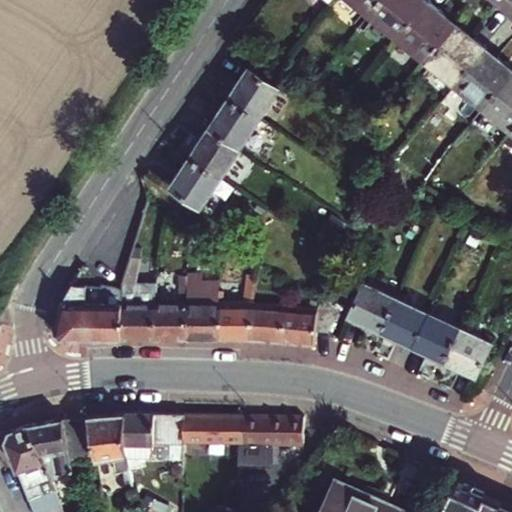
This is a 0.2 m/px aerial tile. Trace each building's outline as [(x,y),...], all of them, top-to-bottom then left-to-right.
[(353,0),(370,14),(381,0),(353,0)] [(398,36),(427,0),(381,0),(370,14),(398,36)] [(427,60),(457,23),(429,0),(427,0),(398,36),(427,60)] [(427,60),(456,84),(487,47),(457,23),(427,60)] [(456,84),(484,107),(511,72),(511,67),(487,47),(456,84)] [(231,94),(262,115),(281,85),(250,65),(231,94)] [(511,130),(511,72),(484,107),(511,130)] [(262,115),(231,94),(211,125),(229,138),(242,146),(262,115)] [(222,175),(242,146),(229,138),(211,125),(192,155),(222,175)] [(222,175),(192,155),(173,183),(203,205),(222,175)] [(86,301),(87,286),(87,285),(73,283),(62,301),(54,331),(61,338),(121,338),(123,287),(133,255),(151,195),(142,177),(132,191),(136,194),(123,222),(119,233),(114,231),(100,276),(116,281),(115,285),(102,284),(102,286),(101,302),(86,301)] [(142,257),(133,255),(123,287),(121,338),(154,338),(155,302),(156,291),(156,288),(132,287),(142,257)] [(221,281),(221,290),(230,290),(232,268),(221,268),(221,281)] [(188,292),(188,302),(186,337),(221,337),(223,301),(221,301),(221,290),(221,281),(202,280),(202,273),(190,272),(189,275),(188,292)] [(188,292),(189,275),(182,275),(181,292),(188,292)] [(235,301),(223,301),(221,337),(250,337),(254,300),(256,288),(254,287),(256,278),(249,277),(248,287),(236,287),(235,301)] [(382,328),(397,295),(365,280),(350,313),(382,328)] [(102,286),(87,286),(86,301),(101,302),(102,286)] [(181,292),(156,291),(155,302),(188,302),(188,292),(181,292)] [(429,310),(397,295),(382,328),(414,343),(429,310)] [(254,300),(250,337),(315,343),(316,328),(330,331),(341,308),(328,302),(322,299),(318,307),(254,300)] [(155,302),(154,338),(186,337),(188,302),(155,302)] [(429,310),(414,343),(447,359),(462,325),(429,310)] [(494,341),(462,325),(447,359),(479,374),(494,341)] [(89,415),(97,458),(113,455),(117,470),(125,469),(127,480),(133,479),(129,457),(128,452),(127,411),(89,415)] [(128,452),(129,457),(185,459),(186,412),(127,411),(128,452)] [(185,459),(185,474),(203,474),(204,441),(241,442),(246,442),(246,413),(186,412),(185,459)] [(246,448),(246,442),(304,442),(306,415),(246,413),(246,442),(241,442),(240,448),(246,448)] [(89,415),(65,418),(72,462),(97,458),(89,415)] [(306,415),(304,442),(321,445),(328,422),(306,415)] [(65,418),(30,423),(53,479),(62,477),(61,472),(73,470),(73,469),(72,462),(65,418)] [(7,442),(36,511),(58,511),(65,509),(53,479),(30,423),(12,430),(7,442)] [(86,466),(73,469),(73,470),(77,487),(89,485),(90,485),(86,466)] [(322,511),(406,511),(407,511),(337,480),(322,511)] [(511,511),(511,505),(459,480),(443,511),(511,511)] [(92,500),(89,485),(77,487),(81,502),(92,500)]
